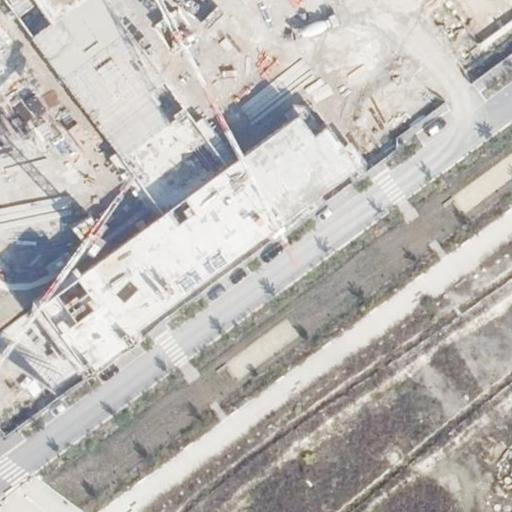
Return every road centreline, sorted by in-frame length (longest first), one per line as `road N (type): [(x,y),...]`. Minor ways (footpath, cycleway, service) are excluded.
road 1 (residential): [(0,478),(511,100)]
road 2 (unknown): [(0,240),(48,255),(166,186),(302,75),(367,0)]
